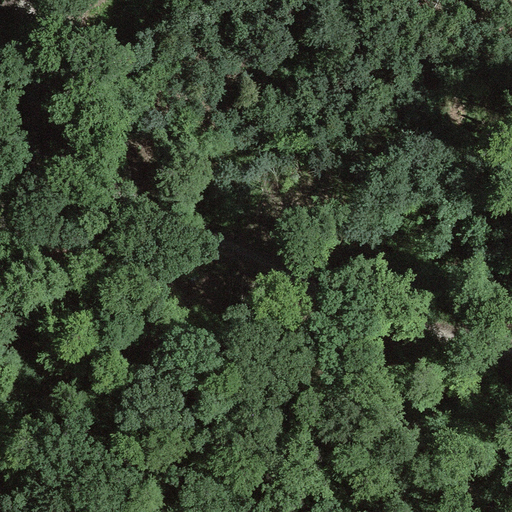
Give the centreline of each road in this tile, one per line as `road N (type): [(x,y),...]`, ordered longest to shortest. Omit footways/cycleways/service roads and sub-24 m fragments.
road 1 (track): [(38,0),(41,97),(0,272)]
road 2 (track): [(0,394),(71,489),(73,511)]
